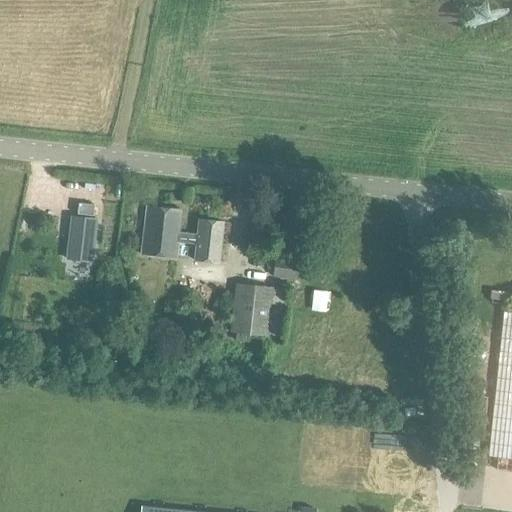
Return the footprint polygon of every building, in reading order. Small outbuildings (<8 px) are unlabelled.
[(79,204),(78,214),(93,216),(94,206),(79,204)] [(198,234),(180,232),(182,210),(146,206),(140,254),(176,259),(178,243),(197,245),(195,259),(218,262),(222,223),(199,221),(198,234)] [(73,217),(69,260),(93,262),(97,219),(73,217)] [(277,259),(275,277),(302,280),(304,262),(277,259)] [(229,332),(262,336),(279,338),(285,288),(235,282),(229,332)] [(511,467),(511,313),(493,312),(484,466),(511,467)]
